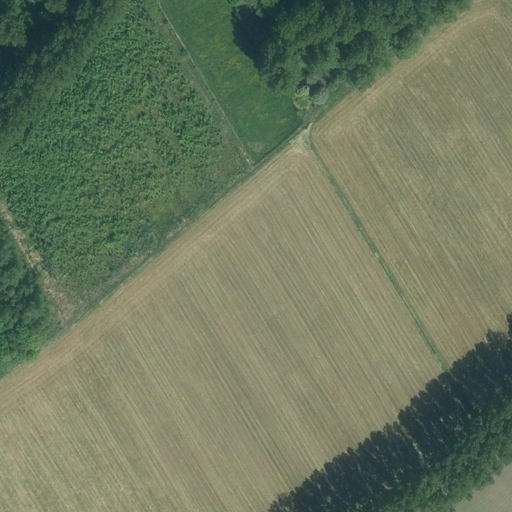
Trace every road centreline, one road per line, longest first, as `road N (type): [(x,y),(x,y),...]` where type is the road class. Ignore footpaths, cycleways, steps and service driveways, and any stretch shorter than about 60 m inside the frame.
road 1 (track): [(511,404),(383,511)]
road 2 (track): [(0,115),(94,0)]
